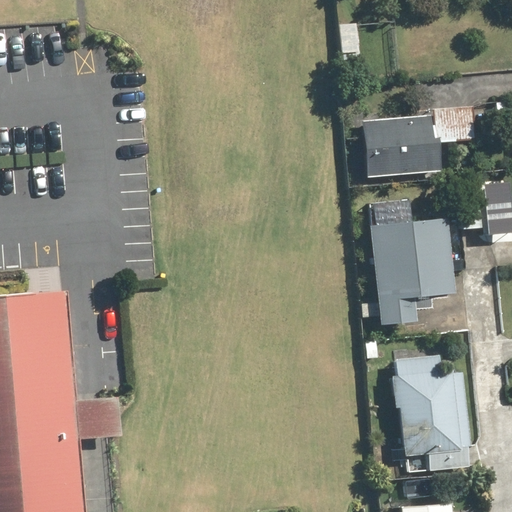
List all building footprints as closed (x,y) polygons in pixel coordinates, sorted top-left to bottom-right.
[(427,113),(356,119),(361,177),(437,171),(434,141),(473,138),(470,104),(427,108),(427,113)] [(473,186),(452,188),(455,228),(477,226),(473,186)] [(441,216),(362,224),(372,325),(411,322),(408,297),(449,293),(441,216)] [(0,511),(75,511),(66,391),(58,290),(0,294),(0,511)] [(435,354),(386,359),(396,455),(422,452),(424,469),(463,465),(461,444),(465,444),(457,367),(436,369),(435,354)] [(447,511),(447,501),(397,505),(397,511),(447,511)]
